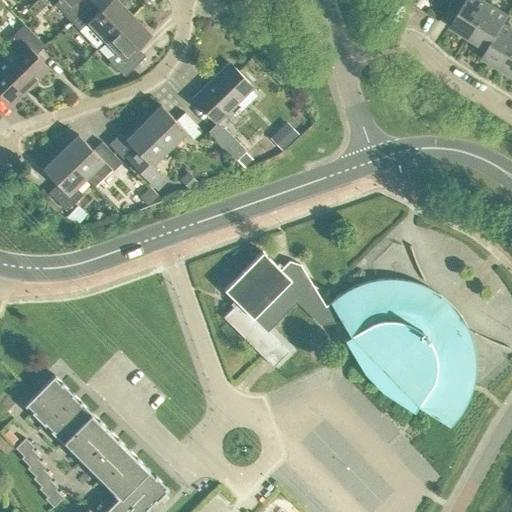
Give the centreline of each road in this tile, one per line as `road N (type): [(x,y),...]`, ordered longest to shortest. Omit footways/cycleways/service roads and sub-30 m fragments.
road 1 (residential): [(185,0),(178,46),(163,72),(0,138)]
road 2 (tertiary): [(373,159),(166,233)]
road 3 (residential): [(511,114),(411,45),(385,44),(339,62)]
road 4 (residential): [(166,233),(229,413)]
road 5 (residential): [(229,413),(253,411),(268,429),(273,454),(256,475),(234,482),(199,449)]
road 6 (tertiary): [(166,233),(61,268),(5,266)]
road 7 (residential): [(199,449),(183,465),(97,379)]
road 8 (tertiary): [(511,176),(448,149),(373,159)]
